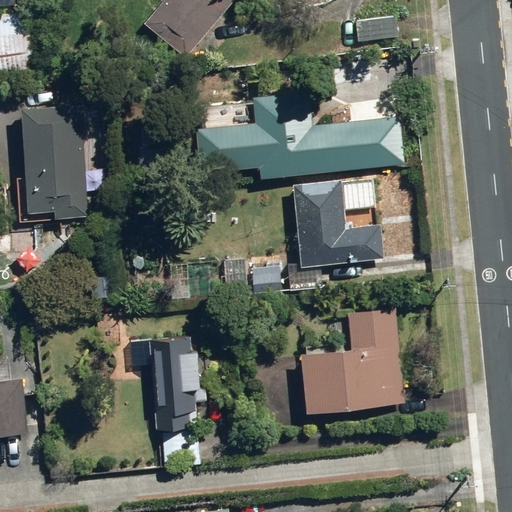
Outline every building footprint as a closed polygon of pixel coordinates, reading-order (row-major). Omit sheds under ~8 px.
[(160,0),(141,23),(183,59),(233,0),(160,0)] [(363,18),(364,41),(395,40),(394,16),(363,18)] [(0,19),(0,78),(42,76),(39,17),(0,19)] [(330,63),(332,82),(371,78),(369,60),(330,63)] [(252,88),(257,170),(359,163),(357,115),(310,119),(308,84),(252,88)] [(51,203),(52,214),(86,211),(80,96),(18,100),(24,205),(51,203)] [(349,222),(349,216),(344,216),(340,172),(290,177),(298,260),(383,253),(380,218),(349,222)] [(87,270),(88,292),(117,291),(116,269),(87,270)] [(300,344),(305,406),(404,398),(396,300),(347,304),(350,341),(300,344)] [(150,359),(155,425),(197,422),(195,398),(205,397),(204,380),(198,381),(195,343),(190,342),(190,330),(130,334),(132,360),(150,359)] [(28,357),(10,358),(11,373),(0,373),(0,430),(26,428),(23,391),(41,389),(39,366),(29,367),(28,357)] [(161,428),(162,461),(200,460),(200,428),(161,428)] [(227,511),(226,502),(196,505),(196,511),(227,511)]
